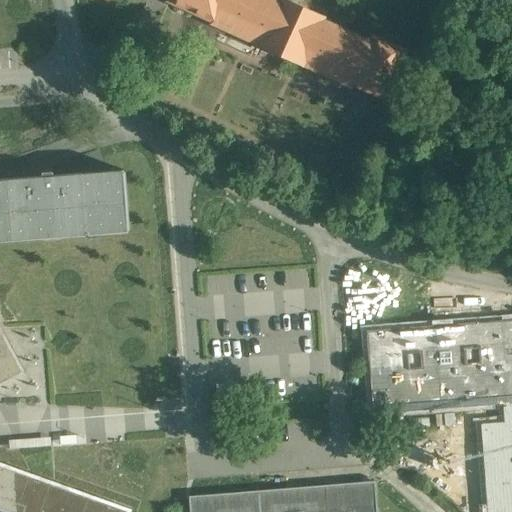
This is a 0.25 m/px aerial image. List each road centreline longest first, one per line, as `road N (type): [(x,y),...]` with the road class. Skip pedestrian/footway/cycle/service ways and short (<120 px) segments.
road 1 (residential): [(436,511),(354,435),(340,402),(327,237)]
road 2 (residential): [(327,237),(159,140),(83,82)]
road 3 (residential): [(511,285),(327,237)]
